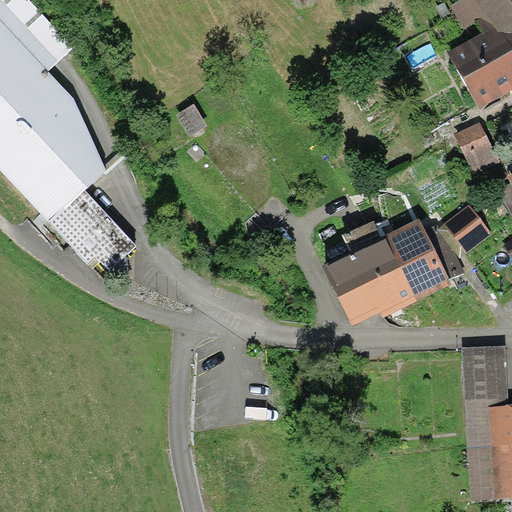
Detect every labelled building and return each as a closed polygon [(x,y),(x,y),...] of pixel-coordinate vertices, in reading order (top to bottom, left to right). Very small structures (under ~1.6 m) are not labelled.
[(61,62),(2,0),(0,0),(0,171),(50,224),(93,270),(107,257),(117,267),(120,264),(137,248),(85,193),(107,173),(75,101),(49,73),(61,62)] [(451,61),(479,112),(511,92),(511,0),(461,0),(451,6),(464,28),(476,21),(487,39),(451,61)] [(196,106),(178,116),(191,138),(209,128),(196,106)] [(483,126),(457,138),(475,175),(501,163),(483,126)] [(511,218),(511,184),(497,192),(511,218)] [(470,207),(440,231),(457,260),(492,233),(470,207)] [(351,256),(323,270),(355,329),(380,317),(383,322),(454,286),(451,281),(465,273),(457,260),(440,231),(436,226),(423,232),(418,222),(384,239),(376,223),(342,240),(351,256)] [(463,351),(472,502),(511,499),(511,407),(508,407),(504,348),(463,351)]
